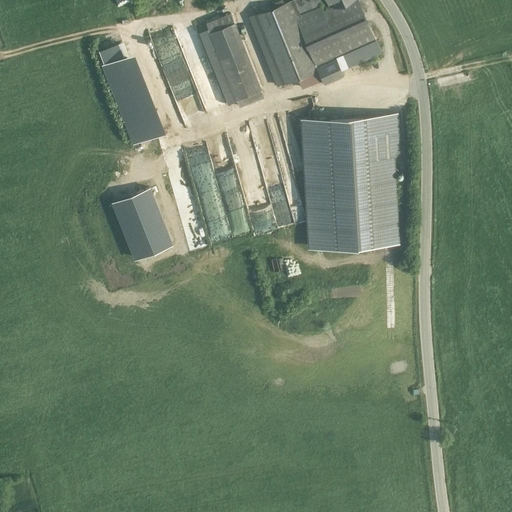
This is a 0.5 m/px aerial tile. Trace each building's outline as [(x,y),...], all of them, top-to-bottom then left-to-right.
[(290,0),(250,16),(278,85),(298,77),(318,69),(316,66),(336,57),(336,58),(376,40),(358,0),(349,0),(333,7),(333,6),(323,11),(302,19),(294,0),(290,0)] [(319,0),(294,0),(302,19),(323,11),(319,0)] [(230,13),(206,23),(210,31),(234,22),(230,13)] [(234,22),(210,31),(236,99),(260,89),(234,22)] [(132,141),(166,129),(137,48),(124,53),(119,39),(98,47),(132,141)] [(376,40),(336,58),(341,68),(381,51),(376,40)] [(336,57),(316,66),(318,69),(322,79),(324,83),(344,74),(341,68),(336,58),(336,57)] [(318,69),(298,77),(301,87),(322,79),(318,69)] [(260,89),(236,99),(239,106),(263,96),(260,89)] [(278,227),(306,221),(295,170),(301,168),(289,111),(278,113),(279,121),(269,123),(280,176),(268,178),(278,227)] [(310,244),(399,239),(391,112),(302,118),(310,244)]
